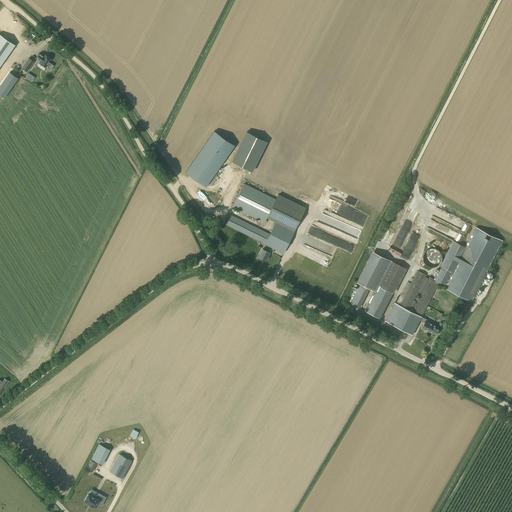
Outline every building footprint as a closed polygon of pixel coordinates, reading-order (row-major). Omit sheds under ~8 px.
[(0,66),(15,45),(0,34),(0,66)] [(44,56),(39,53),(36,58),(40,61),(39,62),(46,67),(52,59),(45,54),(44,56)] [(34,61),(29,58),(22,67),(27,71),(34,61)] [(0,93),(5,97),(19,77),(11,72),(0,87),(0,93)] [(186,172),(206,186),(235,145),(214,131),(186,172)] [(252,171),(266,141),(247,131),(232,161),(252,171)] [(257,172),(256,175),(251,173),(248,181),(268,189),(273,178),(257,172)] [(244,183),(232,207),(265,223),(267,218),(276,199),(244,183)] [(229,214),(224,224),(265,244),(264,244),(265,244),(263,248),(258,257),(266,261),(270,252),(267,250),(269,246),(284,253),(295,231),(294,231),(275,222),(269,234),(229,214)] [(502,240),(475,227),(465,248),(452,242),(440,267),(434,279),(430,276),(429,278),(411,311),(408,309),(426,275),(418,270),(400,305),(394,302),(385,321),(412,335),(420,321),(422,316),(438,284),(446,288),(473,301),(502,240)] [(400,255),(402,252),(391,247),(389,250),(400,255)] [(434,248),(433,248),(431,248),(430,248),(429,249),(428,249),(427,250),(425,252),(424,252),(424,253),(423,255),(423,256),(423,257),(423,258),(423,260),(424,262),(424,263),(425,264),(426,265),(427,266),(428,266),(429,267),(431,267),(432,267),(433,267),(435,267),(436,267),(437,266),(438,266),(439,265),(439,264),(440,263),(441,262),(441,261),(442,260),(442,259),(442,257),(442,256),(441,255),(441,254),(440,252),(439,251),(438,250),(437,249),(435,249),(434,248)] [(407,268),(372,251),(356,282),(360,284),(370,289),(375,291),(365,311),(380,318),(393,292),(394,293),(407,268)] [(370,289),(360,284),(350,303),(360,308),(370,289)] [(422,328),(429,331),(433,324),(426,320),(426,319),(422,316),(420,321),(424,323),(422,328)] [(438,326),(433,324),(429,331),(436,335),(440,328),(441,328),(443,323),(440,322),(438,326)] [(9,381),(5,378),(3,382),(0,380),(0,393),(4,387),(5,388),(9,381)] [(99,444),(92,459),(103,464),(110,450),(99,444)] [(120,454),(110,471),(123,478),(132,461),(120,454)] [(97,463),(90,459),(86,469),(93,472),(97,463)] [(84,480),(81,486),(89,491),(93,484),(84,480)] [(94,506),(96,507),(100,500),(104,502),(106,497),(99,493),(97,498),(89,493),(85,501),(89,503),(89,504),(94,506)]
